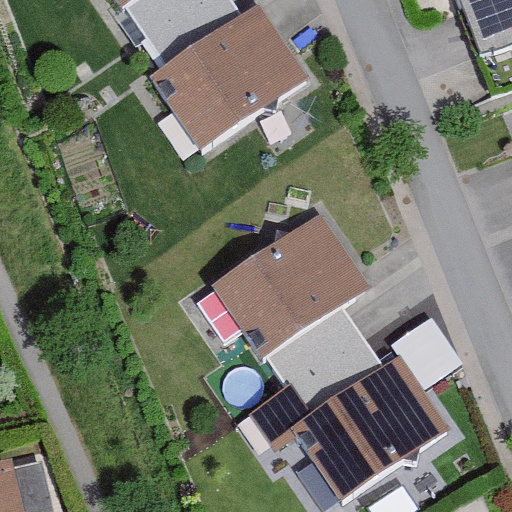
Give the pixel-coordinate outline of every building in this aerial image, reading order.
[(155,0),(112,0),(126,20),(155,0)] [(511,53),(511,0),(456,0),(484,65),(511,53)] [(310,90),(259,18),(153,93),(204,165),(310,90)] [(371,296),(319,225),(213,303),(264,374),(371,296)] [(345,511),(451,438),(401,368),(313,429),(291,398),(252,426),(280,467),(300,453),(342,511),(345,511)] [(55,511),(45,474),(21,480),(19,473),(0,478),(0,511),(55,511)]
